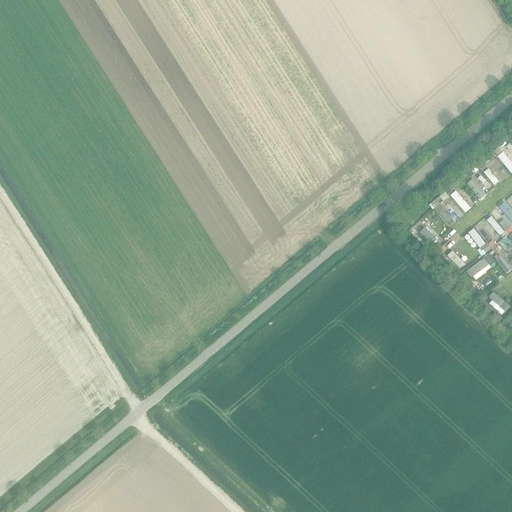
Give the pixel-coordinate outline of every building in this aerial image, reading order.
[(497,157),(511,174),(511,172),(511,163),(503,153),(497,157)] [(483,173),(494,186),(498,182),(488,169),(483,173)] [(483,195),(471,182),(466,185),(478,199),(483,195)] [(466,207),(457,196),(458,196),(455,192),(450,196),(453,200),(452,200),(462,210),(466,207)] [(500,209),(511,222),(511,221),(511,210),(506,204),(500,209)] [(453,222),(443,210),(438,213),(449,226),(453,222)] [(486,221),(499,236),(504,232),(491,217),(486,221)] [(419,233),(432,245),(437,240),(424,228),(419,233)] [(470,235),(485,253),(490,249),(488,246),(486,243),(485,243),(475,231),(470,235)] [(449,258),(459,267),(463,263),(453,254),(449,258)] [(496,261),(506,274),(511,271),(500,257),(496,261)] [(471,279),(488,265),(483,259),(466,272),(471,279)] [(509,307),(493,293),(488,298),(499,307),(497,309),(500,312),(502,310),(505,312),(509,307)]
